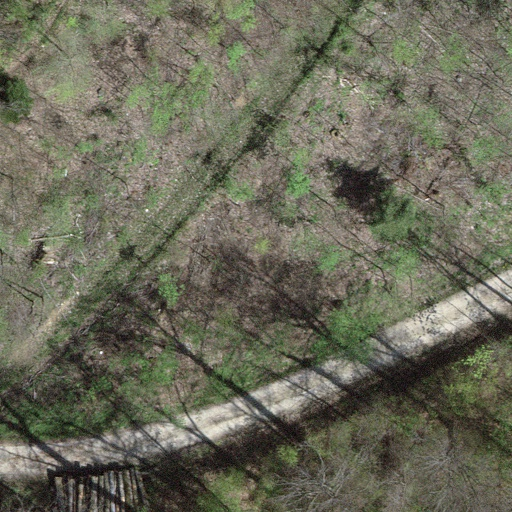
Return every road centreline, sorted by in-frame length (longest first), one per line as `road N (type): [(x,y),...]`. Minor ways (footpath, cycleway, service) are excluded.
road 1 (track): [(511,285),(327,375),(169,438),(0,448)]
road 2 (track): [(347,0),(159,236),(61,342),(0,391)]
